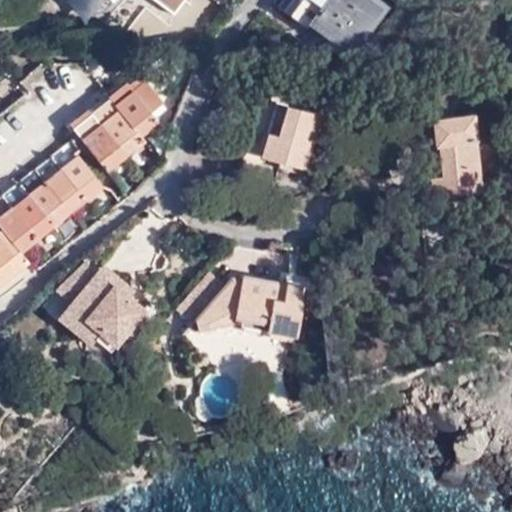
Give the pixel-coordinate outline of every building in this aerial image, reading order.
[(158,0),(171,10),(179,0),(158,0)] [(348,53),(384,4),(378,0),(290,0),(287,5),(348,53)] [(105,170),(143,140),(140,136),(156,122),(148,112),(160,102),(134,70),(104,95),(107,100),(71,128),(105,170)] [(277,134),(285,105),(275,102),(267,131),(277,134)] [(277,134),(267,131),(261,155),(279,160),(277,166),(299,172),(302,166),(303,166),(318,114),(285,105),(277,134)] [(448,175),(451,192),(481,188),(471,112),(432,118),(435,143),(440,143),(445,176),(448,175)] [(18,252),(100,187),(65,144),(0,198),(0,281),(25,262),(18,252)] [(432,178),(434,194),(451,192),(448,175),(445,176),(432,178)] [(150,206),(121,250),(147,267),(176,224),(150,206)] [(235,271),(234,277),(223,275),(186,317),(189,328),(235,316),(242,318),(244,321),(243,327),(287,335),(293,300),(286,299),(288,283),(259,278),(259,276),(235,271)] [(75,314),(105,344),(109,340),(122,353),(150,323),(131,305),(137,299),(124,289),(120,293),(107,281),(106,282),(94,272),(75,290),(86,302),(75,314)] [(64,326),(95,354),(105,344),(75,314),(64,326)]
